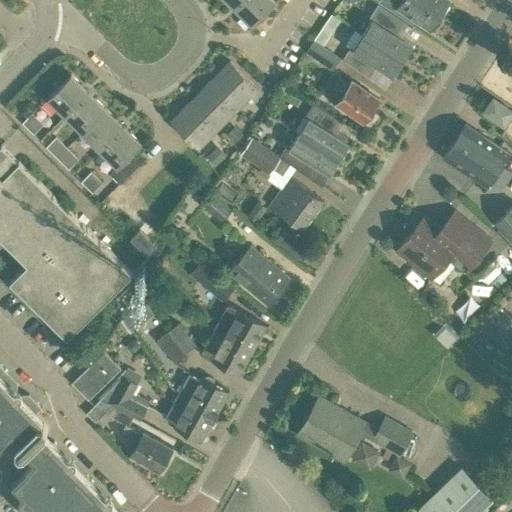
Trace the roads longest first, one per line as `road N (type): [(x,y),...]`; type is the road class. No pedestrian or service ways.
road 1 (residential): [(198,511),(305,327),(511,5)]
road 2 (residential): [(161,511),(71,420),(63,392),(0,331)]
road 3 (residential): [(39,21),(73,29),(128,74),(146,78),(164,71),(188,36),(171,0)]
